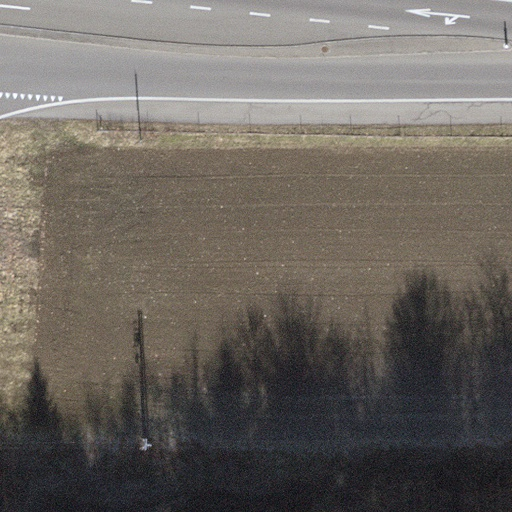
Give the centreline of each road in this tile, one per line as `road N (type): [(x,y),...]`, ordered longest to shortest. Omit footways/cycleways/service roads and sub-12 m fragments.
road 1 (primary): [(0,62),(297,78),(511,72)]
road 2 (primary): [(511,21),(316,0)]
